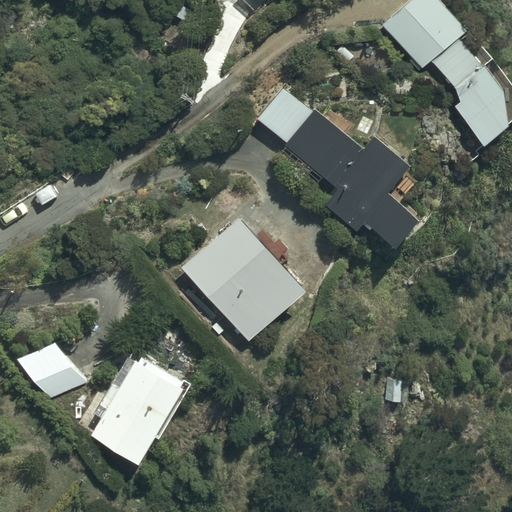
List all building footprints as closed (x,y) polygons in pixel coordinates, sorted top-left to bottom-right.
[(240,0),(229,11),(246,28),(266,8),(269,11),(289,0),(240,0)] [(437,0),(410,0),(373,33),(419,84),(427,77),(457,111),(449,118),(484,158),(511,133),(511,93),(489,67),(492,64),(477,48),(466,58),(454,44),(467,33),(437,0)] [(348,41),(348,42),(347,43),(347,44),(346,45),(346,47),(346,48),(346,49),(346,50),(346,51),(346,52),(347,53),(347,54),(348,55),(348,56),(349,57),(350,58),(351,59),(352,60),(353,60),(354,61),(355,61),(356,62),(357,62),(358,62),(359,62),(361,62),(362,62),(363,61),(364,61),(365,61),(366,60),(367,59),(368,59),(369,58),(370,57),(370,56),(371,55),(371,54),(372,53),(372,52),(372,51),(372,49),(372,48),(372,47),(372,46),(372,45),(372,44),(371,43),(371,42),(370,41),(369,40),(368,39),(368,38),(367,38),(366,37),(365,36),(363,36),(362,36),(361,36),(360,35),(359,35),(358,35),(357,36),(356,36),(354,36),(353,37),(352,37),(351,38),(350,39),(349,40),(348,41)] [(288,109),(261,139),(342,212),(328,227),(357,252),(367,241),(395,266),(417,241),(390,217),(414,192),(377,158),(366,170),(344,151),(348,147),(332,133),(328,137),(319,128),(315,133),(288,109)] [(237,230),(175,285),(244,362),(303,305),(237,230)] [(53,343),(18,363),(45,411),(81,391),(53,343)] [(104,419),(88,448),(139,476),(155,447),(160,450),(191,392),(133,361),(115,394),(111,392),(98,416),(104,419)]
